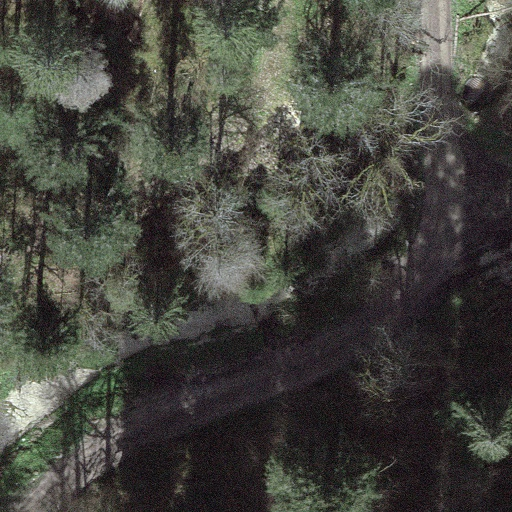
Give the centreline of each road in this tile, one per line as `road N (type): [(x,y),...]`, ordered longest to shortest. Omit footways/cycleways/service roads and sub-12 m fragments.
road 1 (track): [(31,511),(76,459),(108,436),(317,357),(442,287),(469,242),(472,220),(465,178),(427,107),(438,0)]
road 2 (track): [(291,0),(292,49),(274,88),(144,176),(0,257)]
